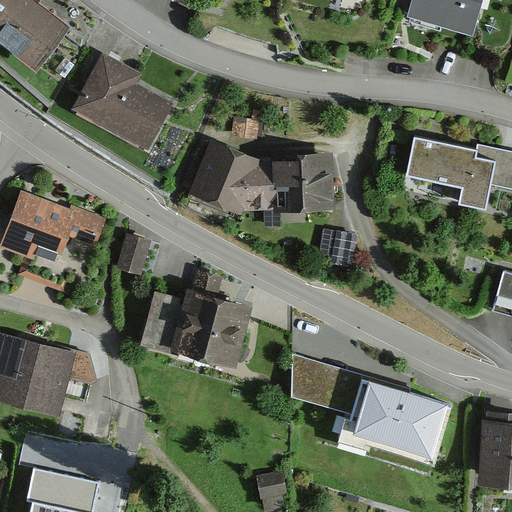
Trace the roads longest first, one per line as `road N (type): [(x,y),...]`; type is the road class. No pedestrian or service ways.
road 1 (unclassified): [(27,138),(162,222),(330,310),(511,384)]
road 2 (residential): [(511,112),(426,94),(333,90),(249,70),(168,40),(108,0)]
